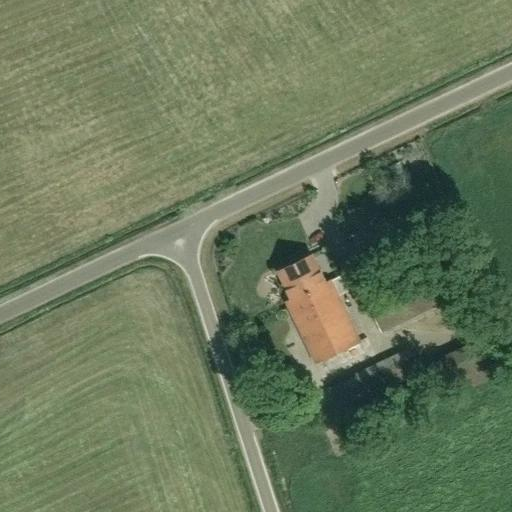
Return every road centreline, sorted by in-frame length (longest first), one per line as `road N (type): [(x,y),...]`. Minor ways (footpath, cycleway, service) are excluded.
road 1 (unclassified): [(177,230),(511,72)]
road 2 (unclassified): [(270,511),(177,230)]
road 3 (unclassified): [(0,314),(177,230)]
